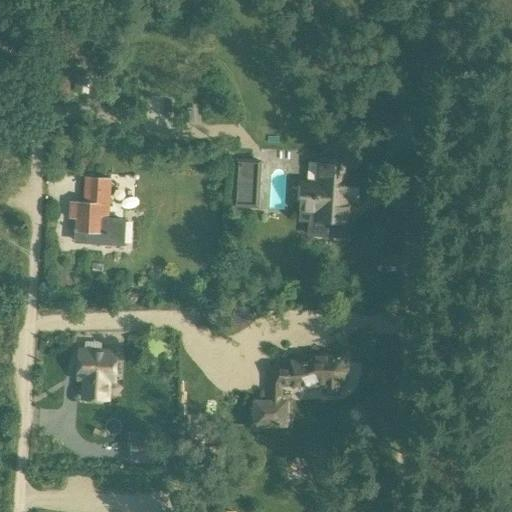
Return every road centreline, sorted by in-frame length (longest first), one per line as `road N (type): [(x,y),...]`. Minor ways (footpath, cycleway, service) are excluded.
road 1 (track): [(20,511),(27,110)]
road 2 (residential): [(388,511),(394,363)]
